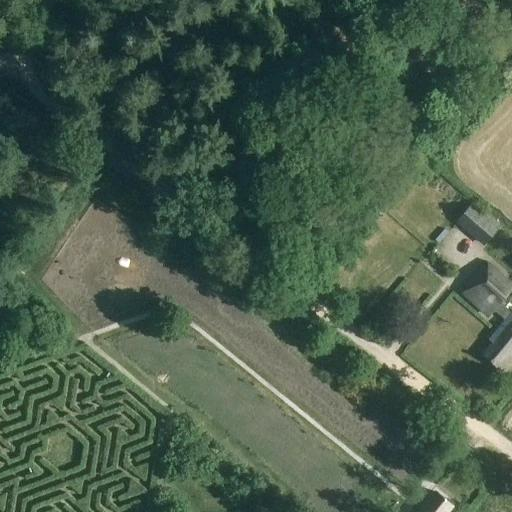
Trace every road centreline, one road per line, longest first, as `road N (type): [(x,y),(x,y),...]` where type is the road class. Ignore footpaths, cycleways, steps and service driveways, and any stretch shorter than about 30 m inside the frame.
road 1 (track): [(511,454),(41,97),(20,56)]
road 2 (track): [(215,229),(302,90),(379,0)]
